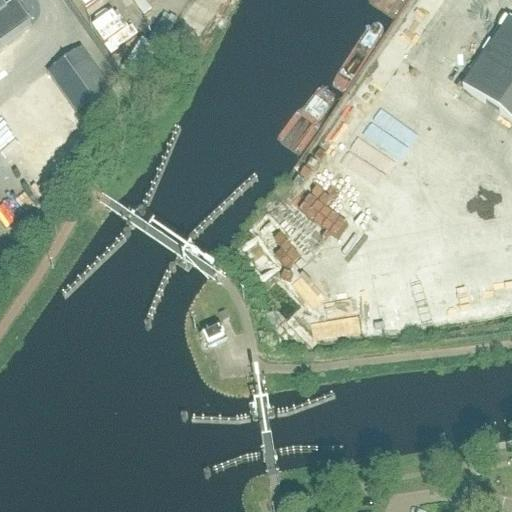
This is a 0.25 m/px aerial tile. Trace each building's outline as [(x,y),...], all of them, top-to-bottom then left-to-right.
[(0,49),(30,28),(16,8),(7,14),(0,5),(0,49)] [(463,92),(511,125),(511,24),(510,23),(463,92)] [(47,76),(76,117),(111,92),(82,51),(47,76)] [(130,229),(131,229),(138,218),(137,217),(133,214),(132,215),(125,225),(125,226),(130,229)] [(258,243),(241,255),(262,282),(278,270),(258,243)] [(185,246),(183,249),(174,263),(175,264),(187,272),(188,272),(200,254),(200,253),(192,247),(191,247),(191,248),(187,246),(186,246),(185,246)] [(203,341),(206,348),(207,347),(209,350),(220,345),(215,335),(203,341)] [(258,337),(261,347),(267,346),(264,336),(258,337)] [(254,422),(258,421),(273,418),(274,417),(274,416),(272,406),(271,405),(270,405),(252,408),(251,409),(253,421),(254,422)] [(264,464),(268,463),(276,461),(277,461),(277,460),(276,453),(275,453),(274,452),(263,454),(262,455),(263,463),(264,464)]
